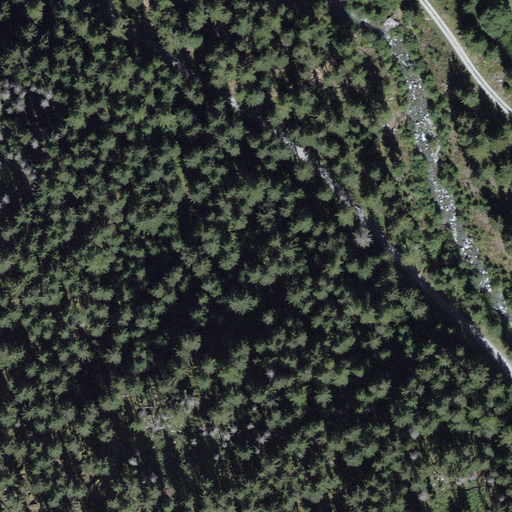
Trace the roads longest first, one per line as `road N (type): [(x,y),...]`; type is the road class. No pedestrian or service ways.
road 1 (track): [(370,224),(307,155),(108,14),(76,0)]
road 2 (track): [(511,375),(370,224)]
